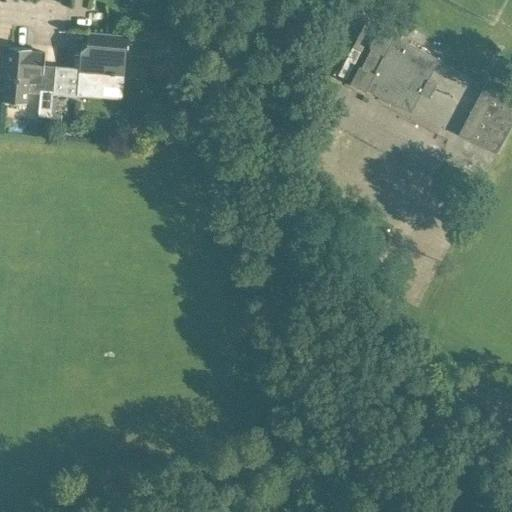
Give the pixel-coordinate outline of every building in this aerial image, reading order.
[(428,79),(439,60),(439,59),(395,36),(396,33),(381,25),(369,47),(371,48),(362,67),(360,65),(350,83),(366,92),(367,90),(411,113),(421,93),(429,98),(436,83),(428,79)] [(53,93),(53,95),(78,97),(78,95),(78,90),(103,92),(104,82),(123,84),(124,73),(127,35),(88,32),(87,45),(81,50),(80,55),(74,54),(73,68),(55,66),(53,93)] [(188,38),(156,35),(154,55),(186,58),(188,38)] [(7,71),(10,45),(0,44),(0,70),(7,71)] [(44,65),(46,53),(31,52),(31,49),(10,47),(10,45),(7,71),(4,101),(29,103),(30,91),(31,84),(43,85),(44,65)] [(511,124),(511,91),(488,79),(459,134),(496,154),(511,124)] [(50,133),(53,95),(53,93),(40,92),(37,131),(50,133)]
